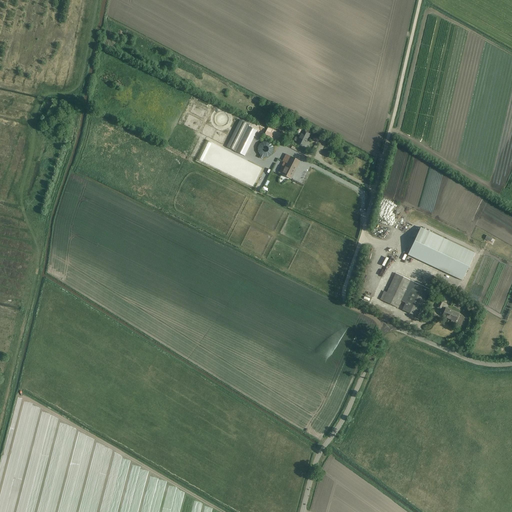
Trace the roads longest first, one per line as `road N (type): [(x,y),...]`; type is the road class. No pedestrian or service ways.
road 1 (track): [(420,0),(344,294),(344,304),(387,324)]
road 2 (unclassified): [(299,511),(316,452),(387,324),(473,361),(511,364)]
